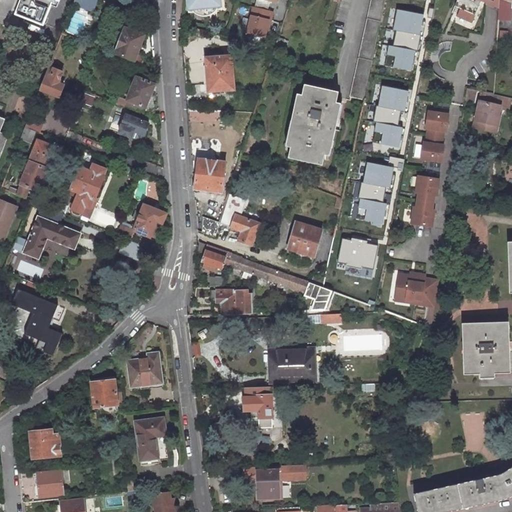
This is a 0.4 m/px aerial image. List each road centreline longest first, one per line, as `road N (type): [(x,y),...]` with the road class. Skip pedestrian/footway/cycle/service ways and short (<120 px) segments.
road 1 (residential): [(167,294),(199,511)]
road 2 (residential): [(167,294),(111,346),(5,422)]
road 3 (residential): [(167,0),(176,176)]
road 4 (unknown): [(173,335),(315,312)]
road 5 (residential): [(176,176),(51,126)]
road 6 (residential): [(176,176),(181,244),(167,294)]
